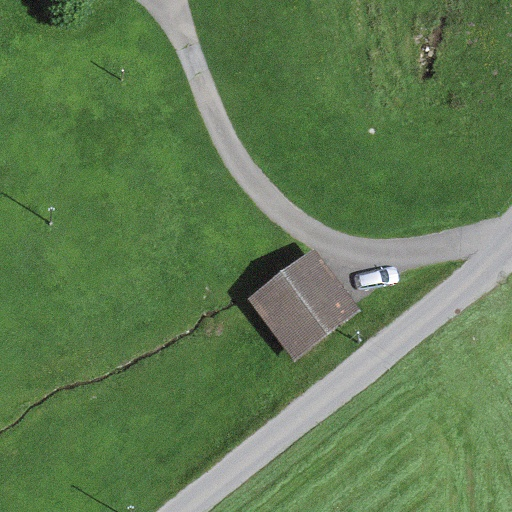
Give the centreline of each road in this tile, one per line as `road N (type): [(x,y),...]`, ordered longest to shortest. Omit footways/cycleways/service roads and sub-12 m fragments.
road 1 (unclassified): [(154,0),(219,127),(298,227),(363,255),(420,255),(511,228)]
road 2 (unclassified): [(190,511),(511,247)]
